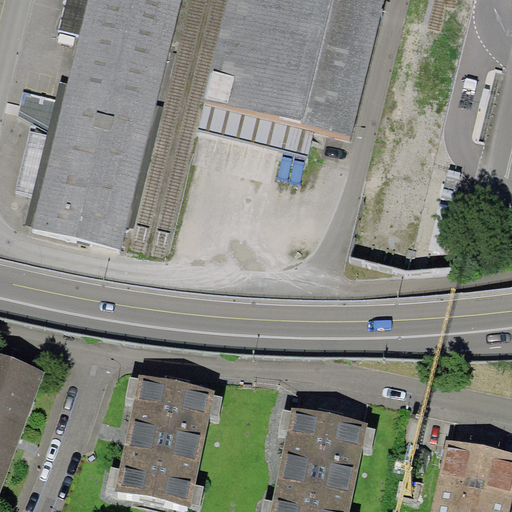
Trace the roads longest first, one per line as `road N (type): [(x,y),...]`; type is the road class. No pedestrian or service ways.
road 1 (unclassified): [(399,0),(326,291),(139,272),(21,250),(0,238)]
road 2 (residential): [(511,413),(101,356)]
road 3 (secondary): [(0,288),(189,321),(359,329)]
road 4 (residential): [(101,356),(40,511)]
road 5 (secondary): [(359,329),(451,345),(511,344)]
road 6 (secondary): [(511,309),(359,329)]
